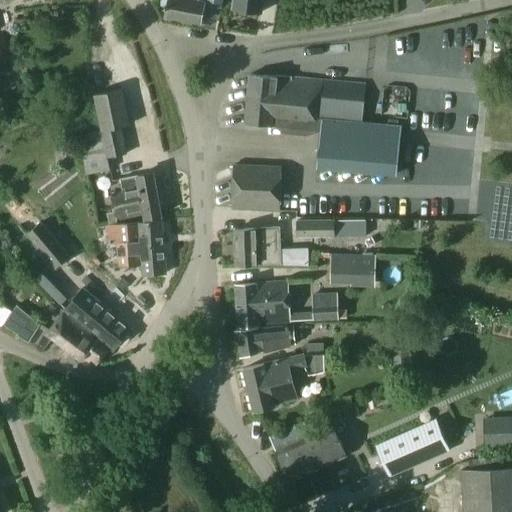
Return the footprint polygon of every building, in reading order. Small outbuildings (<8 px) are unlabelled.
[(165,8),(167,9),(166,16),(202,23),(205,4),(222,7),(223,0),(162,0),(161,6),(166,6),(165,8)] [(262,13),(263,0),(235,0),(234,9),(262,13)] [(402,128),(363,124),(367,86),(323,81),(278,77),(278,79),(251,76),(248,103),(246,123),(319,131),(316,168),(398,176),(402,128)] [(111,170),(108,158),(128,155),(122,127),(131,125),(123,88),(94,95),(101,130),(78,134),(87,175),(111,170)] [(281,211),(283,168),(235,166),(233,209),(281,211)] [(108,214),(110,224),(144,217),(145,219),(161,216),(157,192),(162,191),(160,178),(154,179),(153,173),(121,179),(123,192),(111,195),(114,213),(108,214)] [(337,218),(337,236),(362,236),(362,218),(337,218)] [(297,238),(335,237),(335,220),(297,220),(297,238)] [(70,257),(41,222),(26,234),(56,269),(70,257)] [(144,276),(167,273),(161,222),(108,227),(109,244),(117,243),(120,267),(143,265),(144,276)] [(237,266),(282,266),(281,228),(236,231),(237,266)] [(376,255),(331,254),(330,284),(351,284),(351,287),(375,287),(376,255)] [(291,321),(291,313),(289,282),(237,285),(240,328),(258,327),(260,325),(291,322),(291,321)] [(65,308),(72,314),(114,347),(129,329),(87,295),(80,290),(65,308)] [(153,310),(138,297),(126,311),(140,324),(153,310)] [(313,312),(291,313),(291,321),(314,319),(314,321),(339,320),(338,302),(313,303),(313,312)] [(52,340),(45,335),(49,329),(41,324),(40,325),(17,305),(11,314),(4,326),(19,335),(18,336),(29,343),(30,341),(44,350),(44,351),(51,342),(52,340)] [(63,310),(49,329),(45,335),(52,340),(81,360),(86,358),(96,366),(109,348),(70,316),(63,310)] [(242,356),(297,346),(294,326),(237,330),(242,356)] [(411,371),(410,349),(392,350),(393,372),(411,371)] [(298,399),(292,372),(298,369),(305,367),(309,375),(325,372),(324,356),(314,354),(307,354),(303,355),(244,370),(255,411),(274,406),(274,405),(298,399)] [(277,451),(329,429),(324,419),(306,428),(304,424),(272,439),(277,451)] [(435,420),(434,421),(375,446),(388,475),(389,477),(399,473),(422,463),(450,450),(445,439),(437,419),(435,420)] [(511,423),(483,424),(484,450),(511,447),(511,423)] [(329,429),(277,451),(291,481),(347,455),(334,427),(329,429)] [(511,511),(511,467),(502,468),(501,459),(469,460),(470,470),(461,470),(463,511),(511,511)]
